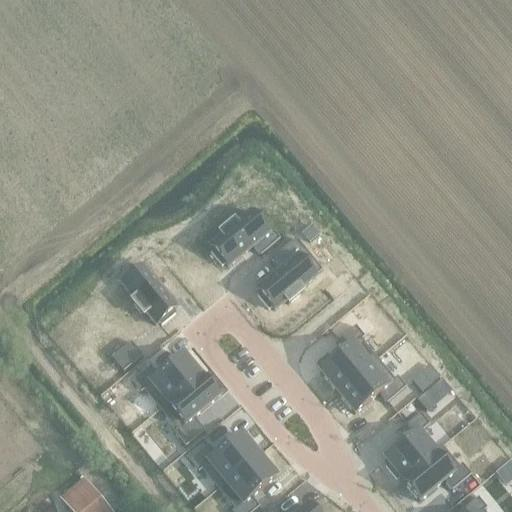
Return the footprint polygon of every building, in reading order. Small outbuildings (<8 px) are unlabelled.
[(213,252),(210,254),(221,268),(224,266),(227,269),(252,248),(260,258),(279,242),(270,232),(267,234),(251,215),(236,227),(233,224),(219,236),(221,239),(210,248),(213,252)] [(260,296),(257,298),(268,312),(271,310),(274,313),(285,304),(288,307),(302,295),(300,292),(322,273),(295,242),(272,261),(282,272),(257,292),(260,296)] [(142,270),(122,287),(134,302),(131,304),(143,319),(146,316),(155,327),(158,325),(161,328),(175,316),(172,313),(176,310),(142,270)] [(344,355),(319,375),(337,396),(377,362),(361,342),(364,340),(355,329),(336,345),(344,355)] [(131,345),(112,361),(123,374),(142,358),(131,345)] [(150,369),(131,385),(140,396),(143,393),(159,413),(167,407),(199,379),(197,376),(200,374),(189,360),(186,362),(183,359),(158,379),(150,369)] [(377,362),(337,396),(354,417),(378,397),(386,406),(406,390),(397,380),(394,382),(377,362)] [(167,407),(159,413),(176,433),(173,435),(185,450),(204,434),(193,421),(218,400),(202,381),(201,382),(199,379),(167,407)] [(409,442),(384,462),(388,466),(385,469),(396,482),(399,480),(402,483),(438,452),(422,433),(429,427),(420,417),(401,432),(409,442)] [(208,448),(189,464),(198,475),(201,472),(217,492),(257,458),(255,456),(258,453),(247,439),(244,442),(240,438),(216,458),(208,448)] [(438,452),(402,483),(403,485),(419,504),(443,484),(451,494),(471,478),(462,467),(459,469),(442,449),(438,452)] [(257,458),(217,492),(234,511),(233,511),(255,511),(259,510),(251,500),(275,480),(272,476),(275,473),(264,460),(261,462),(257,458)] [(70,511),(108,511),(86,486),(64,504),(70,511)] [(485,511),(486,511),(477,500),(462,511),(485,511)]
